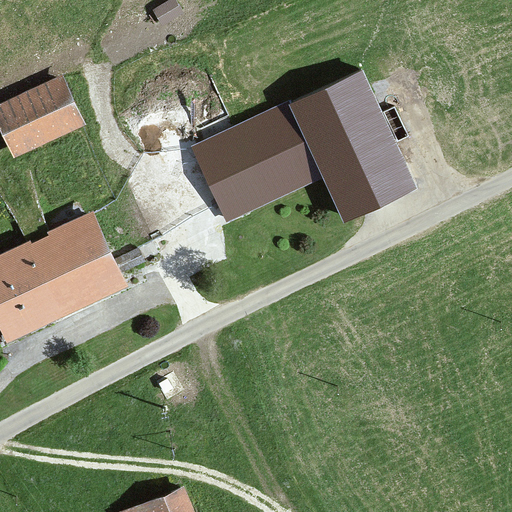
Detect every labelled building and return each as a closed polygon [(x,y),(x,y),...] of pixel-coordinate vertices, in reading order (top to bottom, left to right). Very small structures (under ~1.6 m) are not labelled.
[(180,0),(169,0),(156,5),(160,17),(184,9),(180,0)] [(415,183),(361,69),(194,147),(227,216),(324,170),(346,216),(415,183)] [(0,111),(16,148),(79,120),(61,79),(0,105),(0,111)] [(0,311),(10,332),(118,280),(79,198),(42,216),(50,232),(0,255),(0,311)] [(144,260),(137,247),(113,258),(120,272),(144,260)] [(190,511),(179,487),(123,511),(190,511)]
